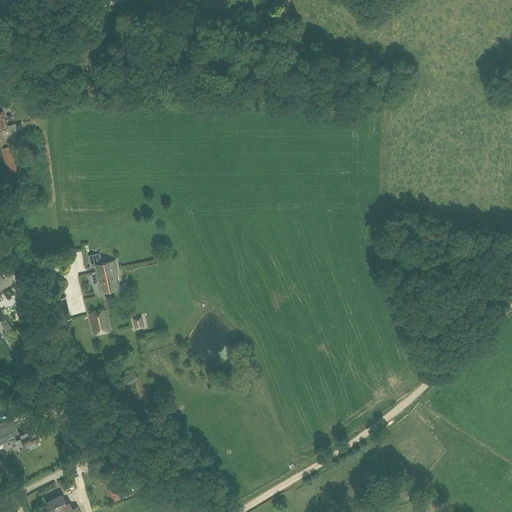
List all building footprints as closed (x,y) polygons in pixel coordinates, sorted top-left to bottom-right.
[(153,0),(148,18),(161,22),(166,0),(153,0)] [(1,148),(15,144),(15,142),(19,142),(16,124),(8,126),(3,112),(0,112),(0,146),(1,148)] [(18,157),(15,144),(1,148),(11,187),(21,184),(25,183),(23,172),(19,157),(18,157)] [(121,271),(119,259),(97,262),(98,268),(93,269),(95,281),(100,280),(102,289),(107,289),(112,292),(116,287),(121,286),(119,271),(121,271)] [(0,276),(11,277),(11,264),(0,264),(0,276)] [(71,318),(66,296),(51,300),(57,322),(71,318)] [(106,310),(88,314),(93,336),(111,332),(106,310)] [(134,371),(123,377),(128,385),(138,379),(134,371)] [(38,444),(36,440),(39,439),(35,432),(33,433),(32,429),(24,432),(23,431),(19,433),(16,427),(2,433),(0,429),(0,441),(15,435),(20,448),(29,444),(31,447),(38,444)] [(104,454),(99,451),(96,456),(95,458),(100,461),(103,455),(104,454)] [(110,495),(112,501),(122,497),(116,481),(113,482),(109,470),(99,473),(107,496),(110,495)] [(59,511),(79,511),(76,507),(68,511),(66,506),(61,495),(46,503),(50,511),(54,511),(59,510),(59,511)]
